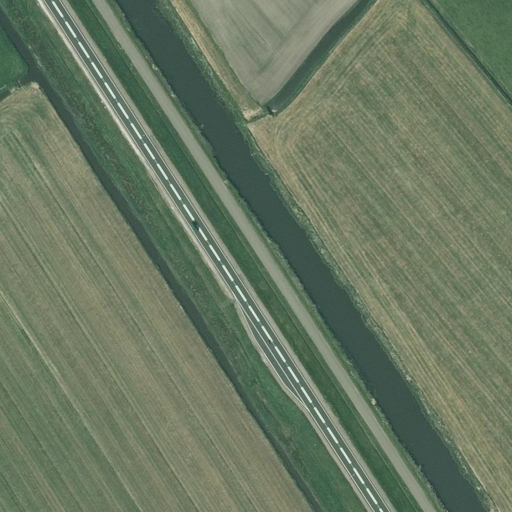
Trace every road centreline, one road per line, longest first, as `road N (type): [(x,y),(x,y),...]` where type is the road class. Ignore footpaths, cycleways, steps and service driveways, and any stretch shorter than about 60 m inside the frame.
road 1 (unclassified): [(429,511),(97,0)]
road 2 (trunk): [(381,511),(50,0)]
